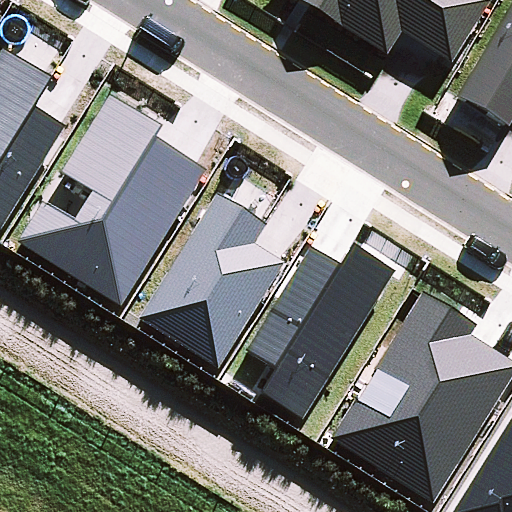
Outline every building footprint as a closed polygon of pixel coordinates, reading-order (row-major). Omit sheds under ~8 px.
[(487,0),(304,0),(386,51),(400,29),(450,60),(487,0)] [(511,113),(511,0),(508,0),(455,90),(506,123),(511,113)] [(51,73),(2,43),(0,46),(0,224),(63,122),(32,104),(51,73)] [(118,303),(205,164),(153,131),(159,122),(108,90),(58,169),(89,188),(71,216),(42,197),(15,239),(118,303)] [(216,364),(282,260),(252,241),(265,221),(215,189),(136,314),(216,364)] [(299,416),(395,266),(350,238),(337,260),(309,242),(244,344),(273,362),(256,389),(299,416)] [(434,498),(511,369),(511,359),(468,333),(476,320),(421,287),(373,365),(402,382),(384,412),(354,394),(329,435),(434,498)] [(511,511),(511,414),(452,511),(511,511)]
